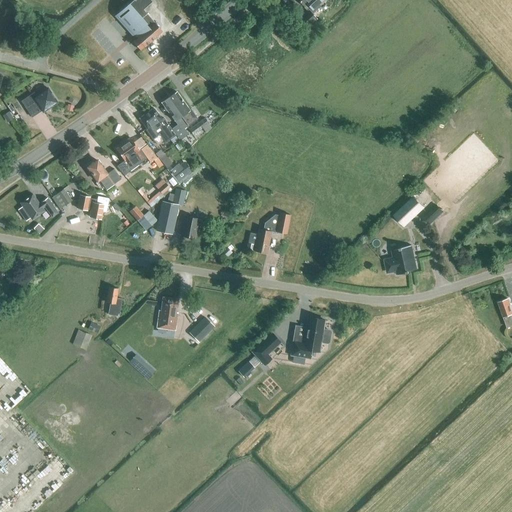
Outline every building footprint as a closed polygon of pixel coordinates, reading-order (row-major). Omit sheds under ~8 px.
[(134,0),(117,15),(136,37),(136,38),(130,43),(138,52),(144,47),(145,47),(157,36),(162,31),(143,10),(152,2),(150,0),(135,0),(135,1),(134,0)] [(297,0),(304,7),(306,5),(309,9),(307,11),(308,11),(299,19),(307,29),(317,19),(312,14),(315,12),(313,10),(324,0),(297,0)] [(57,102),(48,88),(37,96),(34,92),(21,101),(32,117),(42,111),(43,112),(56,104),(57,102)] [(172,129),(176,135),(180,140),(186,137),(188,134),(184,128),(197,119),(190,110),(189,110),(177,92),(162,103),(177,125),(172,129)] [(15,117),(4,100),(0,102),(0,103),(7,113),(3,116),(7,123),(15,117)] [(176,135),(172,129),(164,118),(161,119),(153,108),(139,118),(147,129),(146,130),(153,140),(158,136),(161,137),(165,143),(176,135)] [(205,133),(211,128),(204,119),(188,129),(192,135),(202,129),(205,133)] [(130,139),(129,138),(122,144),(116,149),(124,161),(123,162),(130,172),(147,159),(150,162),(156,158),(147,145),(139,150),(131,138),(130,139)] [(167,168),(172,164),(165,156),(160,160),(167,168)] [(97,161),(88,167),(98,181),(95,183),(99,188),(102,186),(105,191),(121,180),(114,169),(107,174),(97,161)] [(192,171),(184,162),(171,172),(179,182),(192,171)] [(162,195),(170,188),(165,183),(158,189),(162,195)] [(60,210),(72,201),(64,189),(52,198),(60,210)] [(183,206),(186,191),(176,189),(174,195),(170,194),(168,203),(162,201),(156,230),(172,234),(178,205),(183,206)] [(42,212),(37,206),(39,204),(32,195),(21,203),(27,213),(28,212),(32,219),(42,212)] [(97,200),(90,199),(90,197),(80,195),(77,208),(87,210),(87,209),(91,210),(90,217),(101,219),(102,211),(106,212),(108,199),(98,197),(97,200)] [(404,228),(425,208),(413,196),(393,216),(404,228)] [(37,206),(42,212),(45,211),(43,208),(44,207),(51,217),(58,213),(50,202),(48,198),(41,202),(39,204),(37,206)] [(143,215),(135,207),(135,206),(129,212),(137,221),(140,218),(143,215)] [(437,206),(424,218),(431,225),(444,212),(437,206)] [(137,220),(137,221),(146,231),(157,221),(149,211),(143,216),(143,215),(140,218),(137,220)] [(287,234),(291,215),(279,213),(279,216),(275,215),(265,223),(263,230),(258,229),(257,235),(250,233),(248,243),(255,245),(254,251),(267,253),(271,232),(276,233),(276,232),(287,234)] [(194,239),(198,219),(185,216),(181,236),(194,239)] [(393,258),(384,260),(387,273),(396,271),(397,275),(409,273),(408,271),(416,269),(411,246),(399,248),(400,250),(392,252),(393,258)] [(120,311),(122,299),(116,298),(118,289),(108,287),(106,302),(110,303),(108,315),(118,316),(118,311),(120,311)] [(175,313),(177,300),(163,298),(161,311),(159,311),(157,327),(175,330),(177,313),(175,313)] [(511,310),(508,299),(498,303),(503,317),(507,328),(511,326),(511,310)] [(199,343),(214,327),(205,317),(189,333),(199,343)] [(308,317),(307,319),(304,338),(294,336),(291,355),(309,358),(311,350),(319,352),(321,342),(327,343),(329,342),(330,332),(329,331),(323,330),(324,320),(308,317)] [(86,349),(91,334),(80,330),(74,344),(86,349)] [(273,349),(264,340),(252,352),(264,365),(271,359),(267,354),(273,349)] [(146,371),(152,365),(140,350),(133,356),(146,371)] [(238,371),(243,377),(254,368),(249,362),(238,371)]
